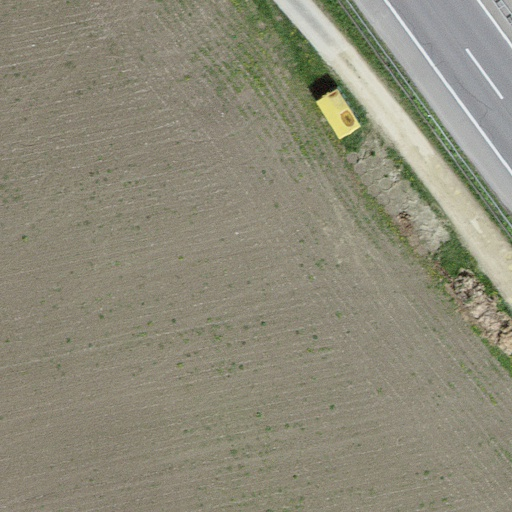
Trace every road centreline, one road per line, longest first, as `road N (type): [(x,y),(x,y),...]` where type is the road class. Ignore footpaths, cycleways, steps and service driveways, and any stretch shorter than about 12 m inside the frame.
road 1 (track): [(511,286),(403,142),(277,0)]
road 2 (motorway): [(424,0),(511,117)]
